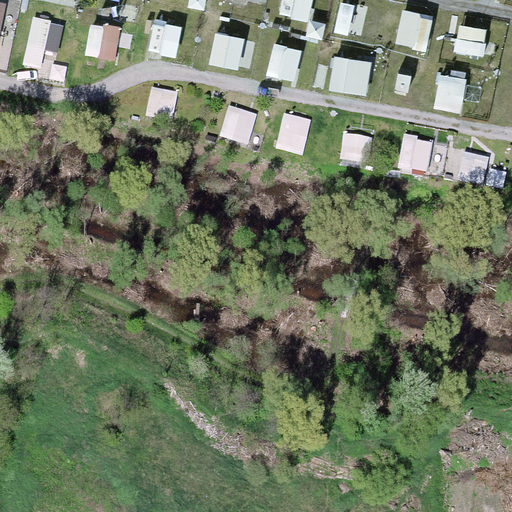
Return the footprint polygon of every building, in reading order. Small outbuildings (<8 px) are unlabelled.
[(284,0),(282,15),(311,18),(313,0),(284,0)] [(0,1),(0,42),(9,3),(0,1)] [(426,44),(433,14),(406,7),(399,38),(426,44)] [(45,47),(60,49),(65,22),(34,17),(26,66),(42,69),(45,47)] [(461,21),(456,49),(487,55),(492,27),(461,21)] [(117,60),(122,28),(92,23),(87,56),(117,60)] [(212,62),(252,68),(257,37),(216,31),(212,62)] [(277,40),(269,71),(297,78),(305,47),(277,40)] [(337,52),(331,85),(370,91),(375,58),(337,52)] [(443,71),(435,104),(463,110),(470,77),(443,71)] [(229,107),(224,140),(252,144),(257,111),(229,107)] [(279,149),(305,154),(311,119),(285,114),(279,149)] [(404,137),(401,170),(445,174),(448,140),(404,137)]
